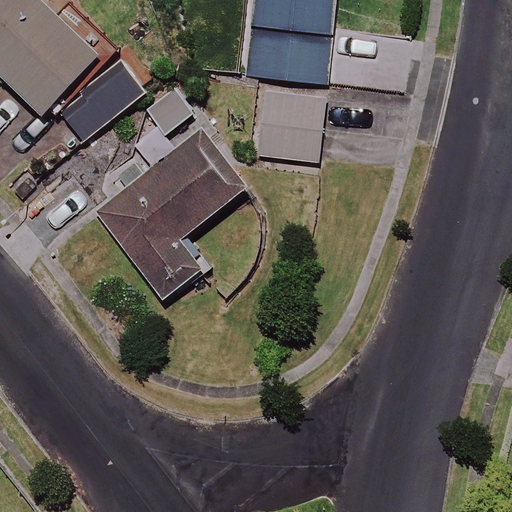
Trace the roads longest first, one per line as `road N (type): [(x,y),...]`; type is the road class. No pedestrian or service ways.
road 1 (residential): [(406,456),(511,39)]
road 2 (residential): [(108,442),(261,459),(406,456)]
road 3 (residential): [(0,299),(108,442)]
